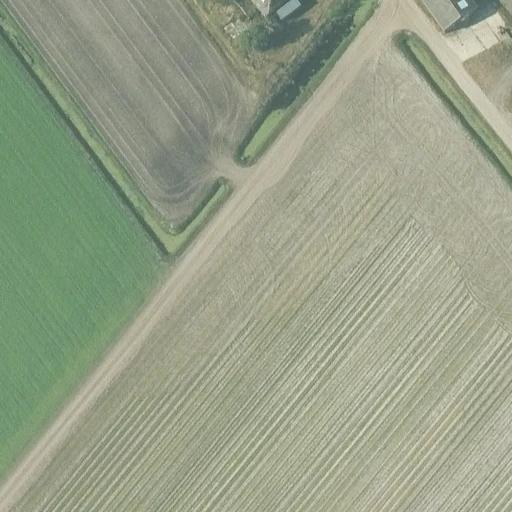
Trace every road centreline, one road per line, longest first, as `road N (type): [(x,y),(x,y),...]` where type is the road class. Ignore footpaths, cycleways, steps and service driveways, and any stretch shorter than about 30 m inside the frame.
road 1 (track): [(400,0),(405,6),(368,30),(0,473)]
road 2 (track): [(164,278),(79,165)]
